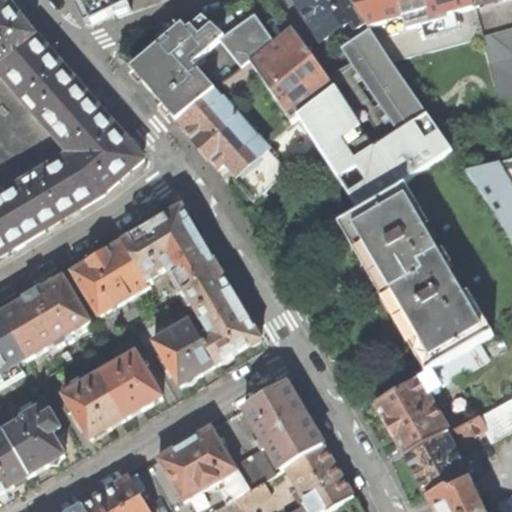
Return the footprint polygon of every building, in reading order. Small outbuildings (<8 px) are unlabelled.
[(117,18),(132,12),(126,0),(79,0),(93,26),(115,15),(117,18)] [(126,0),(132,12),(166,0),(126,0)] [(294,0),(321,42),(353,22),(359,30),(367,25),(350,0),(294,0)] [(350,0),(367,25),(370,30),(413,18),(417,30),(448,22),(447,18),(475,10),(474,8),(472,0),(350,0)] [(511,0),(472,0),(474,8),(505,0),(511,0)] [(0,66),(36,39),(11,5),(0,3),(0,66)] [(413,18),(370,30),(371,32),(391,64),(482,39),(475,10),(447,18),(448,22),(417,30),(413,18)] [(256,17),(225,39),(220,42),(221,44),(243,70),(250,64),(275,45),(256,17)] [(156,98),(177,123),(216,92),(216,91),(194,67),(221,44),(220,42),(225,39),(203,19),(188,31),(183,26),(131,70),(156,98)] [(281,40),(275,45),(250,64),(258,74),(292,125),(299,119),(333,91),(332,90),(334,89),(327,79),(293,30),(281,40)] [(511,30),(482,39),(504,117),(511,115),(511,30)] [(299,119),(360,214),(453,153),(440,135),(403,82),(391,64),(371,32),(343,51),(352,65),(401,135),(375,151),(367,138),(360,128),(344,103),(335,89),(335,90),(333,91),(299,119)] [(38,38),(36,39),(0,66),(0,72),(73,155),(107,195),(147,161),(108,117),(68,71),(38,38)] [(246,84),(258,74),(250,64),(243,70),(239,73),(246,84)] [(353,97),(344,103),(360,128),(369,121),(376,132),(367,138),(375,151),(401,135),(352,65),(327,79),(334,89),(335,90),(335,89),(344,84),(353,97)] [(231,96),(246,84),(239,73),(223,86),(231,96)] [(253,204),(288,173),(224,99),(223,100),(216,92),(177,123),(198,147),(218,171),(226,164),(238,177),(234,181),(253,204)] [(457,131),(440,135),(453,153),(457,160),(470,151),(457,131)] [(77,213),(107,195),(73,155),(0,199),(0,259),(3,258),(77,213)] [(495,213),(511,242),(511,189),(497,164),(466,172),(495,213)] [(410,344),(427,374),(433,370),(434,372),(489,340),(494,336),(485,321),(480,324),(411,206),(417,204),(408,187),(340,226),(361,263),(410,344)] [(184,208),(125,243),(148,282),(167,271),(182,297),(188,293),(222,273),(204,242),(184,208)] [(99,258),(75,272),(86,292),(84,293),(91,306),(94,305),(101,318),(151,288),(148,282),(125,243),(99,258)] [(236,297),(222,273),(188,293),(211,335),(203,340),(219,368),(262,342),(236,297)] [(26,301),(1,315),(28,362),(91,326),(63,279),(40,293),(39,292),(32,296),(26,299),(26,301)] [(0,378),(28,362),(1,315),(0,315),(0,378)] [(203,378),(219,368),(203,340),(193,323),(180,330),(179,329),(155,344),(170,370),(171,370),(183,389),(203,378)] [(434,372),(432,373),(439,387),(487,360),(480,347),(434,372)] [(151,408),(164,400),(153,381),(153,379),(138,354),(112,369),(113,370),(102,377),(128,422),(151,408)] [(391,433),(406,459),(446,436),(450,434),(428,397),(441,390),(439,387),(432,373),(375,407),(391,433)] [(107,435),(128,422),(102,377),(90,384),(89,382),(63,397),(79,423),(80,422),(92,443),(107,435)] [(283,473),(288,470),(325,448),(297,401),(287,385),(245,410),(261,436),(255,440),(262,451),(268,448),(283,473)] [(55,437),(63,432),(44,400),(32,407),(35,413),(23,420),(24,422),(5,434),(31,479),(57,463),(66,458),(55,437)] [(511,400),(456,431),(462,443),(484,432),(490,444),(511,432),(511,400)] [(219,491),(228,506),(251,492),(236,466),(213,428),(186,444),(160,460),(186,503),(226,479),(229,485),(219,491)] [(6,493),(31,479),(5,434),(0,436),(0,497),(1,497),(6,495),(6,493)] [(427,497),(434,511),(475,491),(467,475),(472,472),(467,462),(461,464),(446,436),(406,459),(423,490),(427,497)] [(305,508),(298,511),(331,511),(356,497),(340,471),(325,448),(288,470),(310,508),(307,510),(305,508)] [(277,476),(262,451),(236,466),(251,492),(265,483),(277,476)] [(87,511),(150,511),(140,494),(144,488),(140,480),(133,481),(130,477),(109,490),(83,505),(87,511)] [(272,495),(265,483),(251,492),(228,506),(217,511),(244,511),(245,511),(272,495)] [(484,511),(475,491),(434,511),(484,511)] [(511,511),(511,497),(499,505),(502,511),(511,511)]
